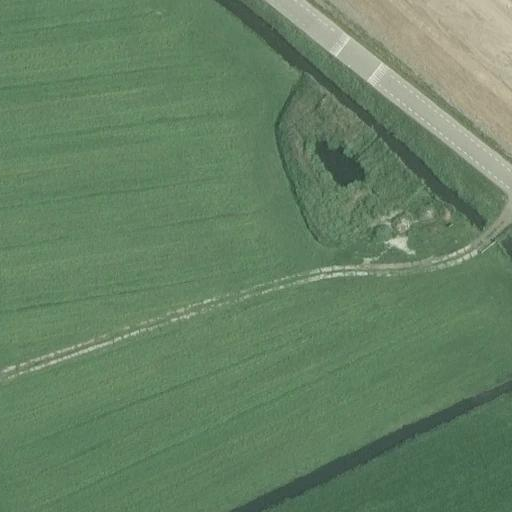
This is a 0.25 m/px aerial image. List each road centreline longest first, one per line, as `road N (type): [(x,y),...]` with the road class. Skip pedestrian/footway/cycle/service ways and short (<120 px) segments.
road 1 (track): [(0,378),(188,311),(324,275),(420,272),(479,251),(511,221)]
road 2 (tertiary): [(283,0),(511,184)]
